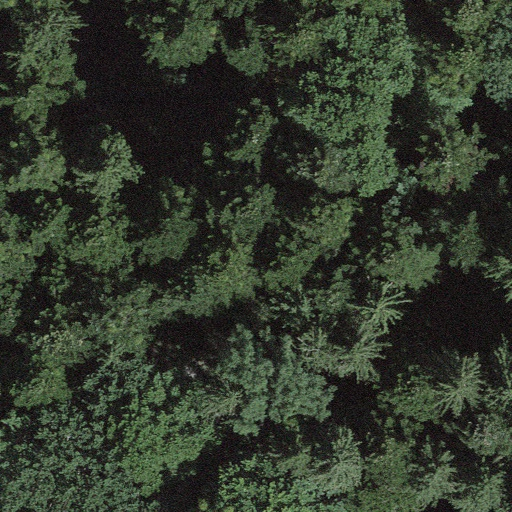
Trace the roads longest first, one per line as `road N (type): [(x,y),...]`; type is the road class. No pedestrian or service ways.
road 1 (track): [(0,310),(117,342),(239,425),(289,484),(290,511)]
road 2 (track): [(289,484),(511,491)]
